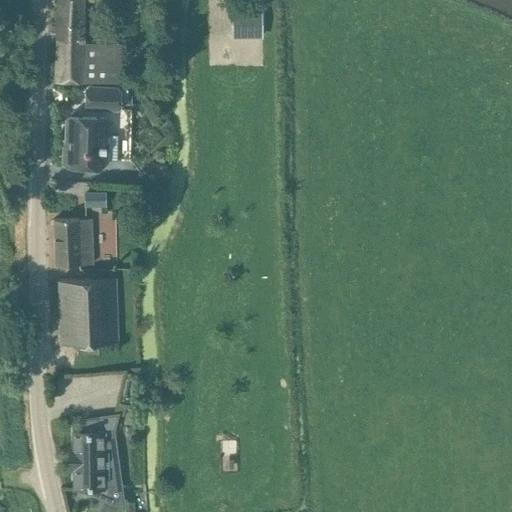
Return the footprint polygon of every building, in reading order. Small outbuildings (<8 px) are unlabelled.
[(119,83),(120,81),(121,43),(83,42),(84,0),(56,0),(54,81),(119,83)] [(231,36),(262,36),(262,2),(230,3),(231,36)] [(117,109),(118,108),(118,91),(117,89),(87,89),(86,91),(86,107),(117,109)] [(67,165),(98,165),(105,159),(106,121),(103,118),(70,117),(66,120),(64,161),(67,165)] [(104,191),(83,192),(83,206),(105,206),(104,191)] [(55,265),(57,265),(91,263),(89,218),(53,220),(55,265)] [(115,278),(58,280),(60,344),(77,343),(78,355),(98,354),(98,342),(117,342),(115,278)] [(102,478),(102,443),(109,443),(115,419),(83,420),(83,432),(73,432),(74,452),(69,452),(70,469),(74,468),(74,488),(84,488),(84,491),(107,500),(106,478),(102,478)]
